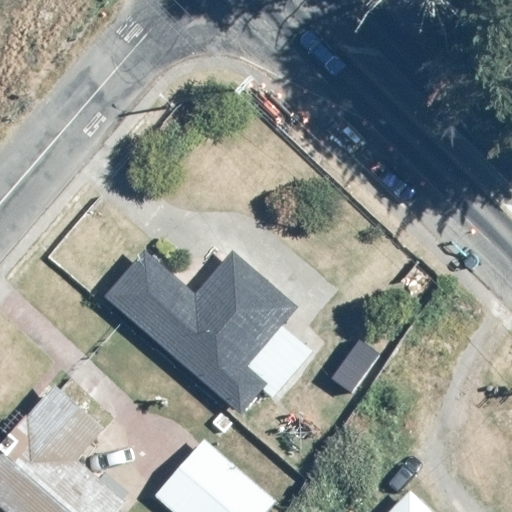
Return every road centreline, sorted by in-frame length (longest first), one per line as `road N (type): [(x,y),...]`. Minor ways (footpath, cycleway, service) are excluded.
road 1 (trunk): [(511,214),(292,0)]
road 2 (residential): [(176,0),(0,197)]
